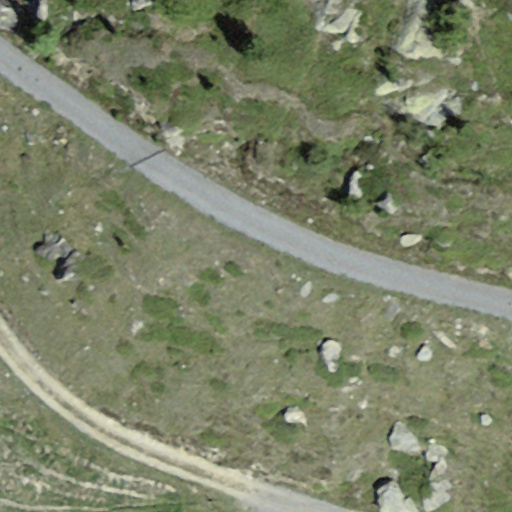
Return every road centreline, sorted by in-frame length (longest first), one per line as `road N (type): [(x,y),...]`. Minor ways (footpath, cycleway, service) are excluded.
road 1 (track): [(0,49),(109,142),(206,201),(325,255),(441,290),(511,301)]
road 2 (track): [(0,334),(67,414),(241,492)]
